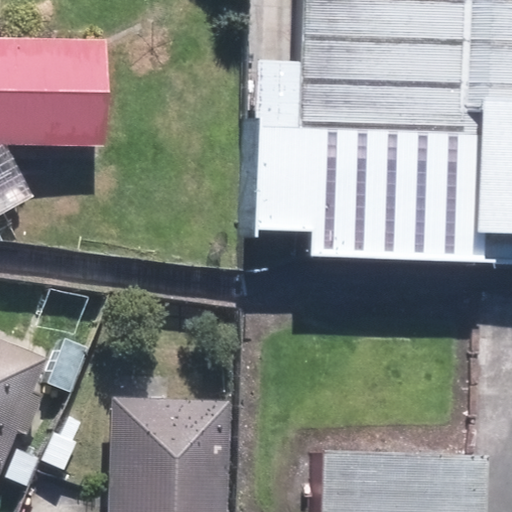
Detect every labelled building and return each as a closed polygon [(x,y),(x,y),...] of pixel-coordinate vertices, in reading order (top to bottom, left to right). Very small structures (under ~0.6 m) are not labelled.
[(270,70),(265,253),(511,260),(511,0),(319,0),(317,71),(270,70)] [(0,145),(95,146),(96,42),(0,41),(0,145)] [(0,482),(49,361),(0,340),(0,482)] [(106,401),(100,511),(217,511),(222,406),(106,401)] [(483,511),(485,459),(324,455),(322,511),(483,511)]
